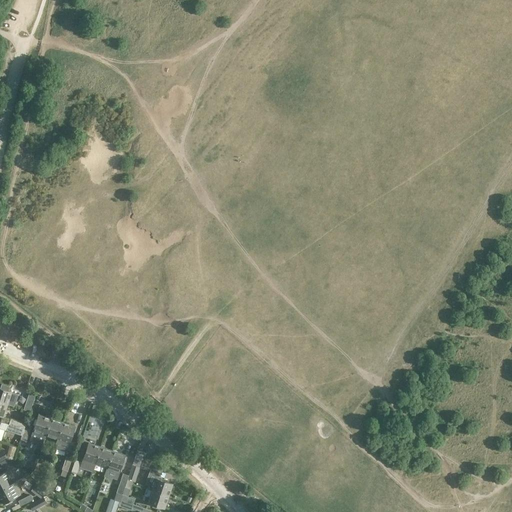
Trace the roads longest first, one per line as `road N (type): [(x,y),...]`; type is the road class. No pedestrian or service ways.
road 1 (unknown): [(283,511),(0,295)]
road 2 (tertiary): [(214,489),(105,396),(0,349)]
road 3 (track): [(213,317),(136,421)]
road 4 (unclassified): [(0,144),(22,40),(0,33)]
